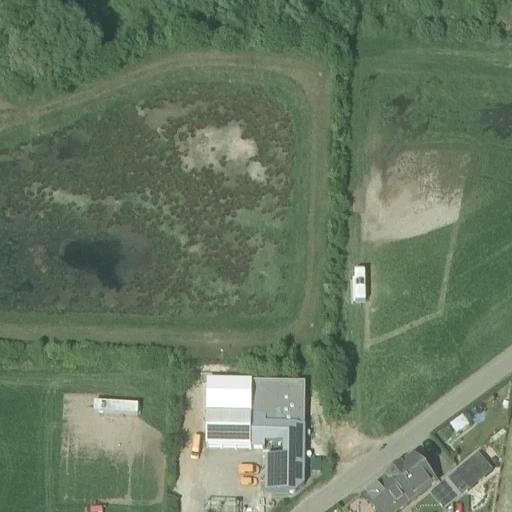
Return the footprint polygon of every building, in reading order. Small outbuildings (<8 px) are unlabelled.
[(208,385),(207,418),(251,419),(252,386),(208,385)] [(305,387),(252,386),(251,419),(266,419),(266,427),(305,429),(305,387)] [(206,450),(251,451),(251,419),(207,418),(206,450)] [(266,419),(251,419),(251,451),(265,451),(265,446),(284,446),(284,460),(266,459),(265,494),(296,495),(304,487),(305,429),(266,427),(266,419)] [(456,475),(470,492),(492,474),(478,457),(456,475)] [(371,511),(400,511),(435,485),(413,460),(362,501),(371,511)] [(456,475),(439,489),(452,506),(470,492),(456,475)] [(444,511),(445,511),(452,506),(439,489),(431,496),(444,511)] [(371,511),(362,501),(347,511),(371,511)]
